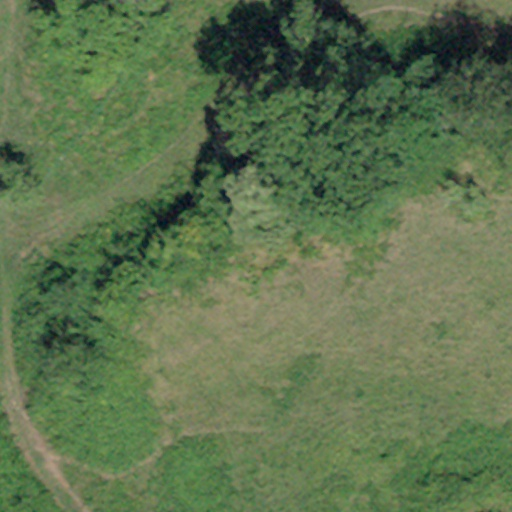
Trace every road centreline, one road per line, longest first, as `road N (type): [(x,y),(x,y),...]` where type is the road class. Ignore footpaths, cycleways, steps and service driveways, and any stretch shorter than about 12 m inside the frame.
road 1 (track): [(0,248),(7,285),(148,179),(288,36),(341,0)]
road 2 (track): [(7,285),(10,394),(27,440),(75,511)]
